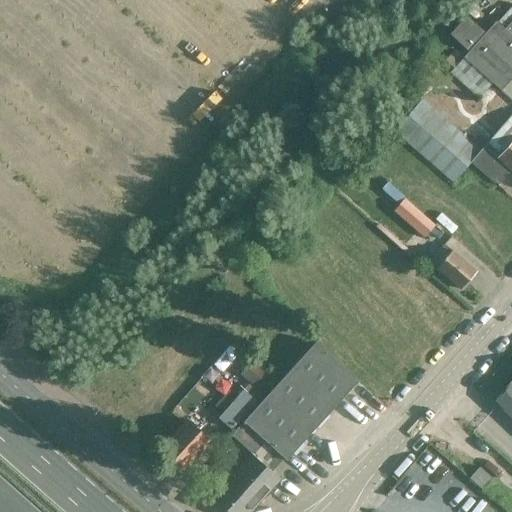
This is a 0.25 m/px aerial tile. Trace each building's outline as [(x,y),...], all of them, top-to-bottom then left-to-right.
[(478,25),(477,24),(455,48),(501,90),(511,78),(511,36),(504,29),(496,22),(497,22),(488,14),(478,25)] [(479,97),(492,82),(456,49),(446,61),(454,68),(451,72),(479,97)] [(511,114),(480,150),(423,99),(395,130),(453,182),(472,161),(487,175),(499,185),(511,170),(511,114)] [(424,238),(434,226),(404,200),(394,211),(424,238)] [(460,289),(476,271),(453,251),(452,252),(444,245),(430,261),(438,268),(437,269),(460,289)] [(252,454),(212,497),(228,511),(251,511),(280,480),(272,472),(284,458),(287,461),(359,381),(316,342),(280,381),(231,435),(252,454)] [(243,390),(244,391),(220,418),(232,429),(256,402),(255,401),(277,378),(249,353),(234,369),(249,383),(243,390)] [(511,381),(494,401),(511,417),(511,381)] [(184,424),(161,450),(184,471),(212,442),(188,420),(184,424)] [(479,465),(468,478),(481,490),(493,477),(479,465)]
